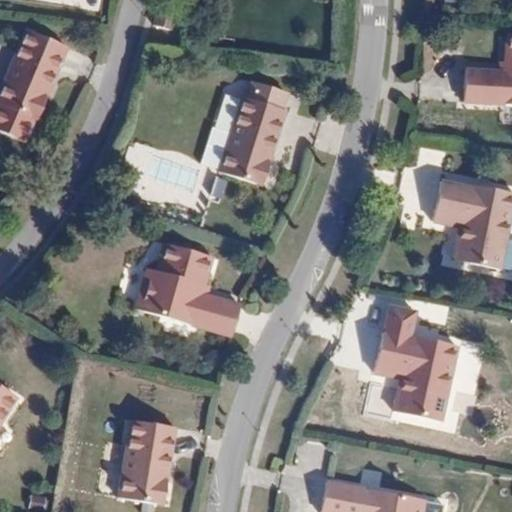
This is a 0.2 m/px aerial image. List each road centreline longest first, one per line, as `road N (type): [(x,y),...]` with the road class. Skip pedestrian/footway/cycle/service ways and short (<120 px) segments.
road 1 (residential): [(380,0),(369,110),(337,228),(261,386),(229,511)]
road 2 (residential): [(140,0),(93,146),(0,280)]
